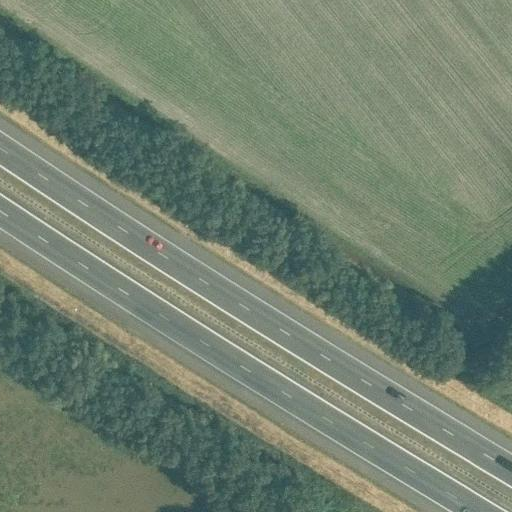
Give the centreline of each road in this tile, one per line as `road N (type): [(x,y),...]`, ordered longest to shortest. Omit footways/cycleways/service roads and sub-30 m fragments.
road 1 (motorway): [(511,470),(275,329),(0,146)]
road 2 (motorway): [(0,207),(480,511)]
